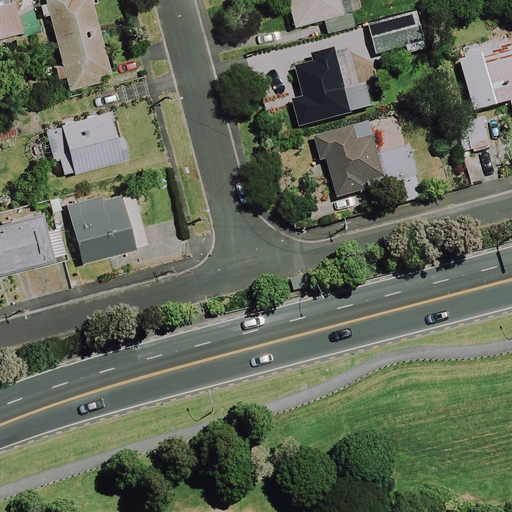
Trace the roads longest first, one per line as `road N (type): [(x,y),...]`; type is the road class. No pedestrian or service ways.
road 1 (trunk): [(0,424),(164,370),(511,278)]
road 2 (residential): [(177,0),(248,271)]
road 3 (residential): [(511,204),(248,271)]
road 4 (residential): [(248,271),(0,337)]
